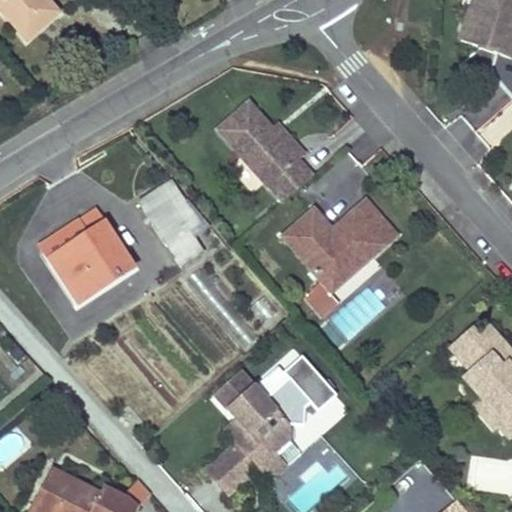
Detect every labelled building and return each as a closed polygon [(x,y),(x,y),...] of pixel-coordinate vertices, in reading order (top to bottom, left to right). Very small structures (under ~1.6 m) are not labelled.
[(38,30),(35,25),(54,9),(45,0),(0,0),(0,10),(26,40),(38,30)] [(491,76),(493,79),(511,100),(511,99),(511,27),(503,24),(511,4),(511,0),(469,0),(455,38),(474,45),(478,37),(494,43),(490,51),(493,53),(489,64),(488,66),(488,70),(489,72),(491,76)] [(511,27),(511,24),(511,4),(503,24),(511,27)] [(54,9),(35,25),(38,30),(57,14),(54,9)] [(286,148),(270,129),(247,103),(215,130),(266,188),(267,188),(281,203),(311,177),(297,161),(303,156),(291,143),(286,148)] [(291,143),(275,124),(270,129),(286,148),(291,143)] [(167,183),(157,190),(184,233),(197,225),(167,183)] [(184,233),(157,190),(136,203),(178,268),(199,256),(184,233)] [(330,273),(341,284),(395,236),(364,201),(330,231),(311,210),(280,237),(319,282),(330,273)] [(38,246),(47,260),(102,225),(94,211),(38,246)] [(102,225),(47,260),(76,304),(130,269),(102,225)] [(341,284),(330,273),(319,282),(329,294),(341,284)] [(478,333),(472,326),(447,348),(467,371),(460,378),(478,399),(481,396),(502,419),(506,416),(511,423),(511,371),(505,363),(511,356),(486,326),(478,333)] [(233,444),(203,472),(225,496),(256,468),(270,454),(285,442),(284,426),(286,427),(304,428),(304,411),(310,405),(317,414),(335,397),(301,360),(285,375),(277,366),(251,390),(236,374),(210,397),(233,422),(239,439),(233,444)] [(494,426),(502,419),(481,396),(478,399),(470,406),(491,429),(494,426)] [(506,438),(511,432),(511,423),(506,416),(502,419),(494,426),(506,438)] [(233,422),(222,432),(233,444),(239,439),(233,422)] [(270,454),(256,468),(268,481),(283,468),(270,454)] [(48,472),(43,481),(70,495),(75,486),(48,472)] [(43,481),(32,503),(49,511),(134,511),(135,511),(129,506),(120,501),(101,490),(97,498),(75,486),(70,495),(43,481)] [(138,483),(120,501),(129,506),(135,511),(149,496),(138,483)] [(463,511),(453,500),(438,511),(463,511)] [(49,511),(32,503),(27,511),(49,511)]
